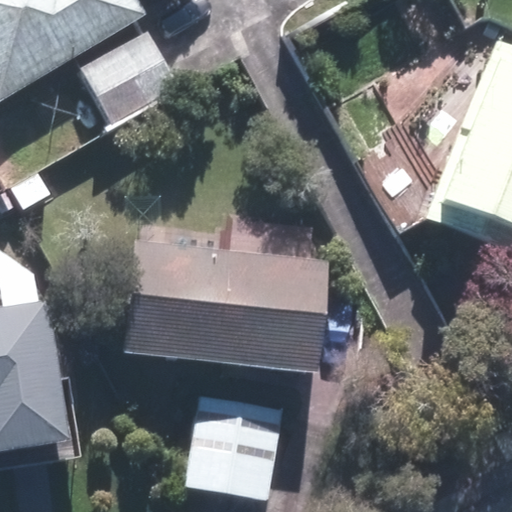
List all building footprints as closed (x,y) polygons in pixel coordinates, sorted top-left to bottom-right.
[(0,0),(0,107),(135,29),(117,0),(0,0)] [(138,41),(68,77),(99,137),(169,101),(138,41)] [(511,64),(483,52),(405,236),(509,280),(511,274),(511,64)] [(119,247),(103,370),(295,395),(317,227),(224,214),(218,260),(119,247)] [(33,311),(0,315),(0,466),(52,460),(33,311)] [(188,402),(171,502),(229,511),(256,511),(273,417),(188,402)]
